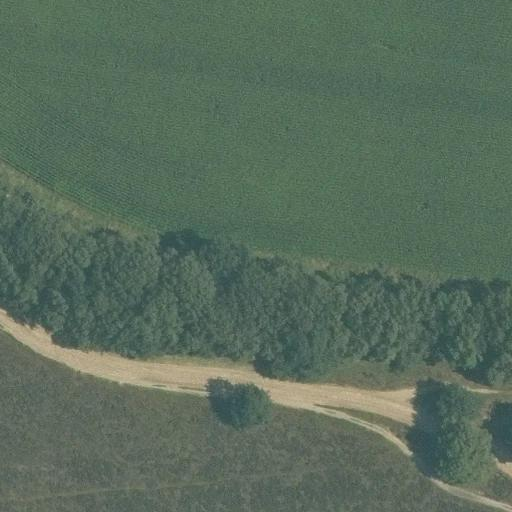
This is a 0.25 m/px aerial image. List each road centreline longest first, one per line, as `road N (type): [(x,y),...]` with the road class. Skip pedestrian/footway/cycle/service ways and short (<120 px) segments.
road 1 (track): [(0,295),(76,338),(391,402),(511,460)]
road 2 (track): [(0,197),(95,250),(511,321)]
